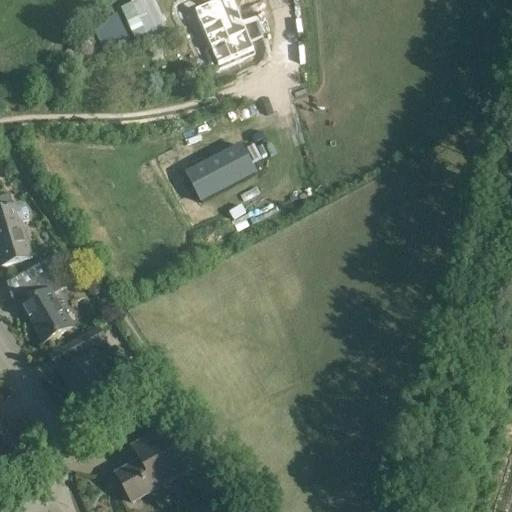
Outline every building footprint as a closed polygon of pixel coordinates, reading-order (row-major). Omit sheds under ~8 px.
[(117,19),(124,35),(134,31),(134,32),(143,29),(142,27),(152,22),(141,0),(109,0),(110,3),(117,19)] [(188,22),(211,79),(250,62),(224,4),(188,22)] [(23,208),(17,209),(16,207),(0,211),(0,260),(2,268),(32,259),(22,224),(28,222),(28,214),(23,208)] [(61,255),(50,262),(56,273),(68,266),(61,255)] [(36,287),(57,274),(49,261),(28,273),(36,287)] [(21,309),(43,347),(72,329),(53,296),(65,289),(57,274),(36,287),(42,297),(21,309)] [(97,354),(95,351),(107,344),(99,330),(71,345),(77,359),(57,371),(60,376),(82,413),(110,396),(96,371),(101,368),(102,363),(97,354)] [(192,471),(179,448),(176,449),(166,431),(133,449),(141,463),(117,477),(125,492),(126,491),(133,504),(132,504),(133,505),(192,471)] [(0,452),(0,453),(4,459),(16,452),(5,433),(4,434),(1,436),(0,433),(0,452)] [(196,466),(206,460),(207,460),(199,447),(198,448),(188,453),(196,466)]
